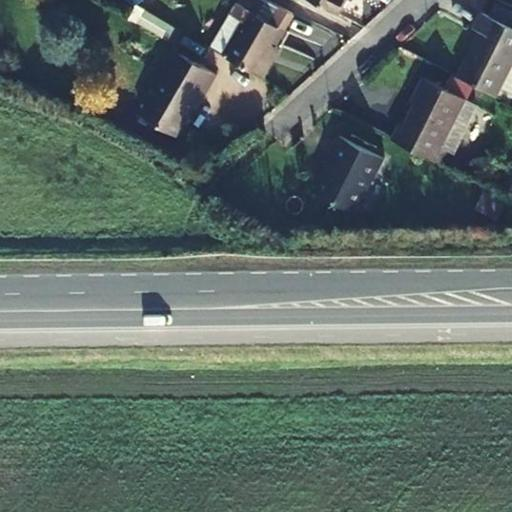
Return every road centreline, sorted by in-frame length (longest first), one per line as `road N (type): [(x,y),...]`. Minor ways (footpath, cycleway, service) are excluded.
road 1 (primary): [(511,295),(0,302)]
road 2 (residential): [(288,126),(426,0)]
